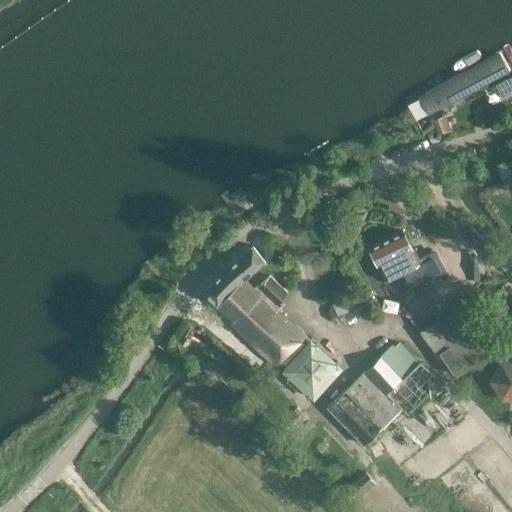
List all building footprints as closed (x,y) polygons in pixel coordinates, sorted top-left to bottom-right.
[(499,56),(416,100),(428,118),(508,73),(499,56)] [(292,228),(297,241),(334,227),(329,214),(292,228)] [(413,261),(399,232),(365,249),(374,269),(382,282),(407,270),(414,285),(441,272),(431,253),(413,261)] [(263,263),(250,246),(222,269),(201,292),(232,319),(228,324),(274,366),(275,366),(311,400),(339,369),(274,310),(280,303),(277,300),(285,293),(268,276),(254,290),(242,279),(263,263)] [(353,295),(334,304),(329,307),(327,312),(328,318),(331,322),(337,324),(342,323),(361,313),(365,310),(367,305),(367,300),(363,295),(358,294),(353,295)] [(462,297),(438,312),(441,318),(419,332),(450,374),(499,344),(482,315),(476,318),(462,297)] [(378,357),(362,372),(325,407),(361,445),(399,409),(404,414),(441,385),(418,362),(417,363),(397,343),(392,348),(390,346),(379,357),(378,357)] [(511,348),(511,349),(503,351),(499,353),(495,356),(493,359),(490,363),(489,372),(490,379),(492,384),(495,387),(499,391),(503,392),(510,394),(511,394),(511,348)] [(353,498),(371,483),(362,472),(344,488),(353,498)]
